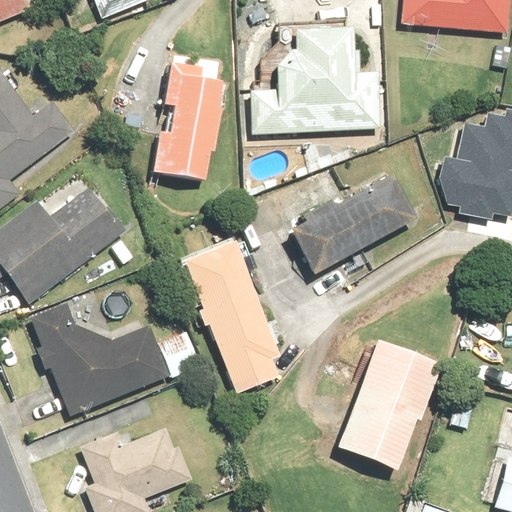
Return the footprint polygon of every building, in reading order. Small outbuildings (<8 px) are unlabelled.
[(0,0),(0,19),(34,6),(32,0),(0,0)] [(83,0),(92,19),(139,0),(83,0)] [(399,0),(397,24),(505,33),(508,0),(399,0)] [(246,92),(247,134),(377,129),(374,71),(349,72),(347,30),(287,32),(288,52),(270,68),(271,91),(246,92)] [(511,47),(492,44),(489,70),(508,72),(511,47)] [(201,71),(164,65),(147,173),(202,181),(218,83),(199,80),(201,71)] [(0,203),(14,193),(6,182),(73,132),(48,99),(27,115),(0,78),(0,203)] [(434,174),(446,201),(459,203),(457,211),(491,217),(493,210),(511,213),(511,206),(511,107),(503,106),(502,112),(485,109),(482,124),(463,121),(456,156),(438,152),(434,174)] [(285,233),(309,277),(411,222),(387,178),(285,233)] [(25,304),(119,231),(84,186),(45,217),(33,201),(0,226),(0,274),(1,274),(25,304)] [(230,243),(178,263),(231,394),(274,377),(268,361),(276,358),(230,243)] [(62,304),(25,319),(36,347),(32,349),(40,370),(45,368),(65,416),(165,376),(145,326),(108,341),(71,325),(62,304)] [(436,365),(372,342),(331,451),(395,475),(436,365)] [(474,399),(452,395),(445,429),(466,433),(474,399)] [(93,485),(81,490),(90,511),(145,511),(140,499),(188,479),(175,447),(169,449),(160,428),(118,446),(112,433),(77,448),(93,485)] [(511,511),(511,455),(505,453),(490,509),(503,511),(511,511)] [(437,511),(406,501),(402,511),(437,511)]
